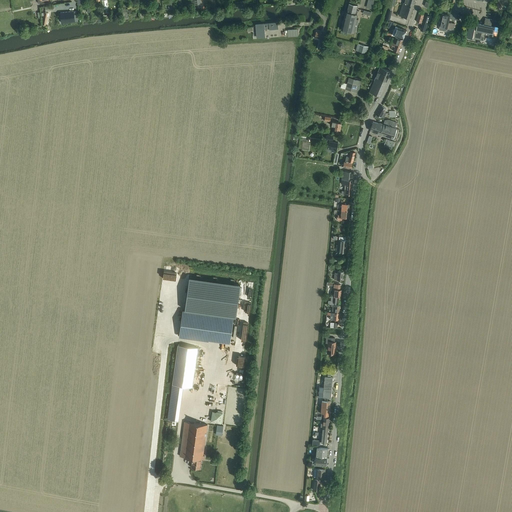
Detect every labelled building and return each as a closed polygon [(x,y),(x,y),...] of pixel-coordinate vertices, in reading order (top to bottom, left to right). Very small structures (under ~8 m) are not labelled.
[(191,0),(193,12),(196,12),(196,7),(201,7),(200,0),(191,0)] [(409,19),(415,0),(405,0),(404,3),(403,2),(399,15),(409,19)] [(344,16),(341,29),(353,32),(353,31),(356,32),(359,20),(356,19),(357,14),(358,10),(356,10),(357,5),(349,4),(347,12),(345,12),(344,16)] [(74,11),(60,13),(61,21),(70,20),(70,22),(78,21),(77,14),(74,14),(74,11)] [(423,14),(419,13),(416,21),(419,22),(418,23),(422,24),(421,28),(423,29),(422,31),(424,32),(427,23),(425,23),(425,21),(427,21),(429,16),(424,14),(423,14)] [(453,30),(455,23),(449,22),(450,16),(442,14),(439,27),(440,27),(439,30),(446,31),(446,28),(453,30)] [(496,27),(497,21),(492,20),(492,19),(485,18),(484,24),(477,23),(476,26),(470,25),(467,38),(474,39),(476,31),(493,35),(495,27),(496,27)] [(394,29),(397,24),(389,21),(387,27),(394,29)] [(278,29),(278,22),(269,23),(264,24),(264,23),(256,24),(257,38),(265,37),(265,29),(269,29),(278,29)] [(403,39),(406,31),(397,27),(394,35),(403,39)] [(324,40),(326,34),(316,32),(315,38),(324,40)] [(398,53),(403,40),(395,37),(391,48),(394,49),(393,51),(398,53)] [(361,44),(359,51),(366,53),(367,46),(361,44)] [(380,96),(390,71),(380,67),(376,77),(369,92),(380,96)] [(359,93),(360,89),(361,81),(349,78),(345,90),(359,93)] [(384,118),(386,114),(384,112),(386,109),(382,106),(376,114),(381,117),(382,118),(384,118)] [(395,128),(397,123),(388,119),(386,125),(383,124),(383,125),(376,123),(373,122),(370,131),(376,133),(393,138),(395,139),(399,129),(397,129),(397,128),(395,128)] [(340,131),(342,123),(332,121),(331,126),(334,126),(333,130),(340,131)] [(338,143),(329,141),(328,142),(326,142),(325,150),(336,152),(338,143)] [(353,162),(355,152),(351,151),(350,154),(349,157),(346,157),(345,161),(345,162),(344,161),(344,162),(342,162),(341,163),(341,165),(342,166),(343,166),(351,168),(352,163),(348,162),(348,161),(353,162)] [(351,195),(353,181),(350,180),(351,172),(343,171),(341,184),(345,184),(344,191),(342,191),(341,194),(351,195)] [(349,211),(341,210),(340,210),(340,215),(338,215),(338,220),(342,221),(342,218),(349,218),(349,211)] [(343,281),(344,271),(338,271),(338,273),(335,272),(334,280),(343,281)] [(188,273),(183,308),(237,315),(241,280),(188,273)] [(340,289),(341,284),(334,284),(333,289),(333,293),(334,294),(334,296),(341,296),(342,290),(340,289)] [(341,304),(341,296),(334,296),(332,296),(331,300),(329,300),(328,304),(334,304),(334,303),(341,304)] [(230,343),(233,318),(183,311),(180,336),(230,343)] [(328,312),(328,315),(329,315),(331,315),(330,319),(333,320),(339,320),(340,313),(334,312),(333,312),(332,312),(331,312),(328,312)] [(336,347),(337,342),(335,342),(335,338),(327,337),(326,343),(328,343),(327,353),(335,354),(336,347)] [(120,341),(107,441),(147,446),(159,345),(120,341)] [(193,387),(198,348),(178,345),(168,419),(179,421),(184,386),(193,387)] [(332,394),(333,377),(325,376),(324,390),(322,390),(322,393),(323,393),(323,397),(331,398),(331,396),(332,396),(333,394),(332,394)] [(325,409),(330,409),(331,402),(328,401),(328,400),(325,400),(325,401),(322,401),(322,407),(325,408),(325,409)] [(329,416),(330,409),(325,409),(325,408),(322,407),(321,413),(324,413),(324,416),(329,416)] [(222,412),(212,410),(211,420),(221,422),(222,412)] [(193,458),(201,459),(204,459),(205,455),(204,455),(208,424),(185,421),(180,456),(193,458)] [(327,465),(328,449),(317,448),(316,457),(315,463),(327,465)] [(200,469),(201,459),(193,458),(192,468),(200,469)] [(314,470),(314,476),(315,477),(316,477),(316,479),(317,479),(324,479),(325,476),(325,470),(325,469),(317,468),(317,469),(316,469),(314,470)] [(320,491),(321,480),(314,479),(313,490),(320,491)]
